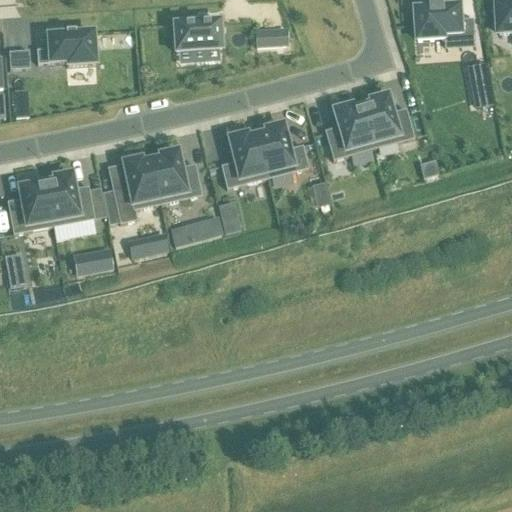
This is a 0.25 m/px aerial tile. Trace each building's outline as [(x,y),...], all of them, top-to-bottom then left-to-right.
[(432,9),(416,11),(418,42),(446,40),(446,37),(475,35),(474,20),(462,21),(461,7),(445,9),(445,7),(432,8),(432,9)] [(511,9),(498,11),(499,39),(511,37),(511,9)] [(218,24),(173,27),(174,55),(220,52),(218,24)] [(48,53),(37,54),(38,68),(67,66),(67,70),(95,68),(93,36),(75,37),(75,34),(65,35),(65,38),(48,39),(48,53)] [(256,52),(286,50),(285,35),(255,37),(256,52)] [(28,55),(8,56),(10,75),(30,73),(28,55)] [(489,91),(485,70),(468,73),(472,94),(489,91)] [(361,111),(373,155),(411,144),(403,114),(389,118),(385,101),(368,105),(369,109),(361,111)] [(333,166),(373,155),(361,111),(349,114),(348,110),(333,115),(338,132),(324,136),(333,166)] [(265,137),(256,140),(267,184),(308,174),(302,150),(288,153),(282,129),(264,134),(265,137)] [(234,167),(220,170),(226,194),(267,184),(256,140),(247,142),(246,138),(228,143),(234,167)] [(160,163),(151,165),(160,209),(201,200),(196,177),(182,180),(181,172),(177,156),(159,159),(160,163)] [(128,192),(112,195),(119,228),(119,229),(136,225),(134,215),(160,209),(151,165),(141,167),(140,163),(122,167),(123,169),(128,192)] [(54,186),(44,187),(53,232),(94,224),(88,191),(74,194),(71,179),(53,182),(54,186)] [(21,204),(7,206),(13,239),(53,232),(44,187),(34,189),(18,192),(21,204)] [(328,202),(316,205),(318,211),(329,208),(328,202)] [(218,221),(207,224),(212,241),(223,238),(218,221)] [(238,225),(222,228),(225,238),(240,235),(238,225)] [(140,242),(127,245),(131,264),(144,261),(140,242)] [(109,252),(97,255),(102,276),(114,274),(109,252)] [(18,261),(4,263),(10,292),(23,290),(18,261)]
